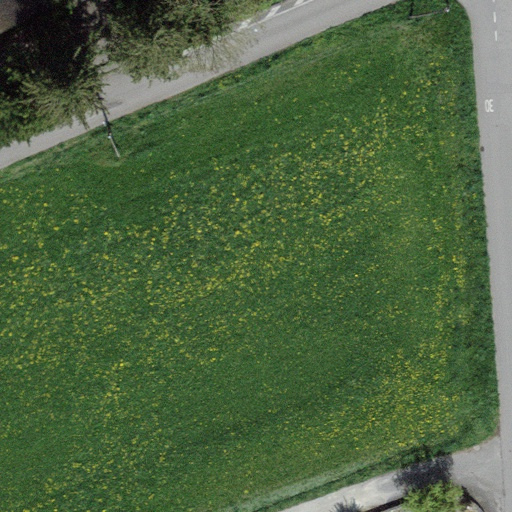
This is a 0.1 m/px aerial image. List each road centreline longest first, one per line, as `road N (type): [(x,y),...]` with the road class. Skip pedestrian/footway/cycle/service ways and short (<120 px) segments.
road 1 (residential): [(0,151),(388,0)]
road 2 (residential): [(484,0),(511,312)]
